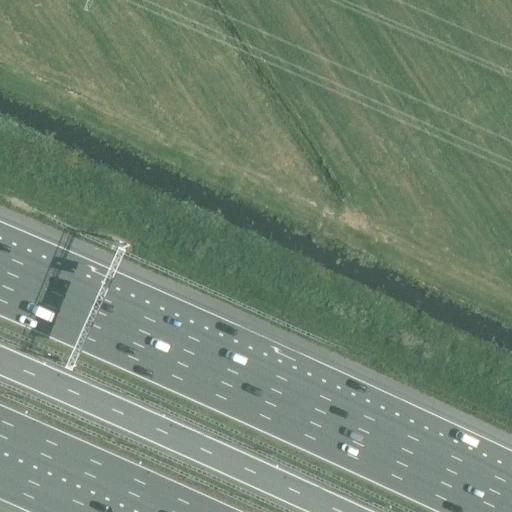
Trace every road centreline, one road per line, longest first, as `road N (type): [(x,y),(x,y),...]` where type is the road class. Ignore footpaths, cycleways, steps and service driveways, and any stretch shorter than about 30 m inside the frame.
road 1 (motorway): [(511,503),(0,275)]
road 2 (unknown): [(511,469),(173,313),(0,246)]
road 3 (motorway): [(0,361),(335,511)]
road 4 (motorway): [(0,451),(136,511)]
